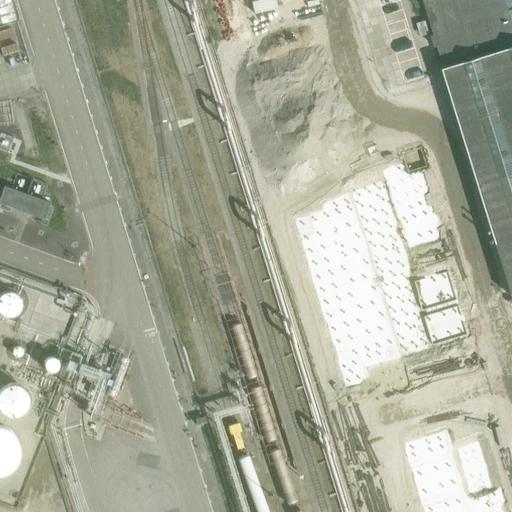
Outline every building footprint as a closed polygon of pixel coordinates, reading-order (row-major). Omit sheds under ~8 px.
[(400,0),(376,0),(389,50),(412,44),(400,0)] [(511,0),(423,0),(435,35),(439,46),(438,46),(445,69),(511,285),(511,0)] [(5,185),(0,199),(0,202),(45,218),(51,201),(5,185)] [(371,189),(301,211),(345,355),(416,333),(371,189)] [(20,308),(20,304),(20,300),(18,296),(14,294),(10,293),(6,293),(3,295),(0,298),(0,309),(0,310),(3,313),(6,314),(11,315),(14,314),(18,311),(20,308)] [(62,361),(62,360),(61,357),(60,355),(57,353),(54,352),(51,353),(48,354),(46,357),(46,359),(46,363),(48,366),(50,368),(54,369),(57,368),(59,367),(61,364),(62,361)] [(28,388),(2,382),(0,391),(0,407),(23,412),(28,388)] [(19,445),(19,444),(19,439),(17,434),(14,429),(11,425),(6,422),(2,420),(0,418),(0,469),(2,469),(5,467),(10,464),(14,460),(16,457),(18,451),(19,445)]
